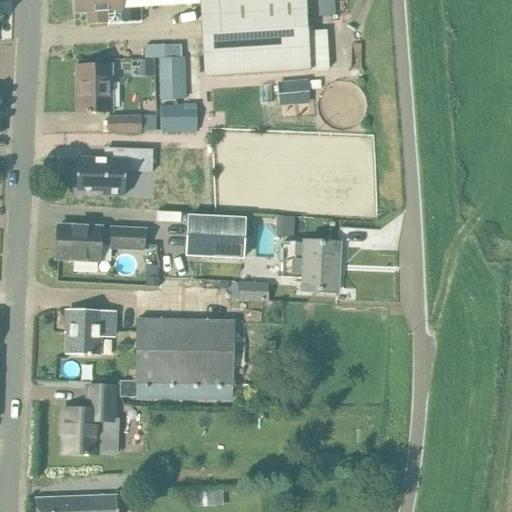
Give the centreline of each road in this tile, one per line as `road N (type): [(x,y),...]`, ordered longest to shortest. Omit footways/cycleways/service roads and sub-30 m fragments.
road 1 (unclassified): [(405,511),(419,380),(402,0)]
road 2 (unclassified): [(7,511),(31,0)]
